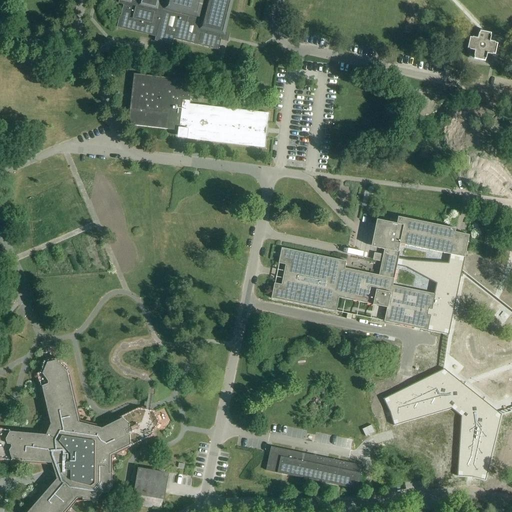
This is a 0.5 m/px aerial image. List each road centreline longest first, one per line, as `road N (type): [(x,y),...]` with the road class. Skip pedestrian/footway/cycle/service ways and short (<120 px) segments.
road 1 (unclassified): [(244,302),(269,173),(130,156),(89,59)]
road 2 (unclassified): [(207,505),(372,502),(463,491),(500,498)]
road 3 (residential): [(279,0),(281,42),(511,95)]
road 4 (unclassified): [(207,505),(244,302)]
road 5 (unclassified): [(244,302),(373,328)]
